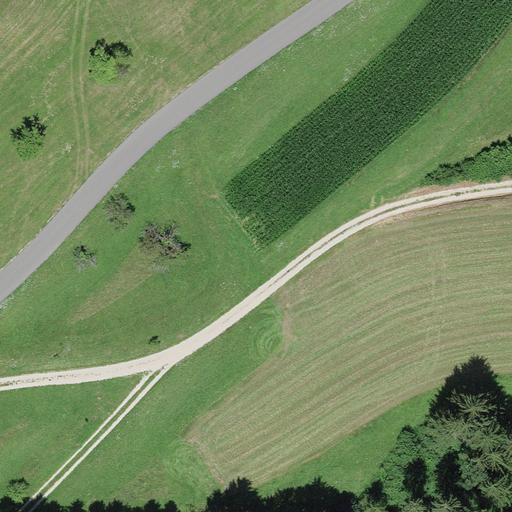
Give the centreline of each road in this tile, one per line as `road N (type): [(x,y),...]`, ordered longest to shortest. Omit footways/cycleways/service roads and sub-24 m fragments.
road 1 (track): [(511,187),(376,214),(339,232),(229,323),(168,358),(0,386)]
road 2 (residential): [(330,0),(149,131),(0,289)]
road 3 (track): [(168,358),(16,511)]
